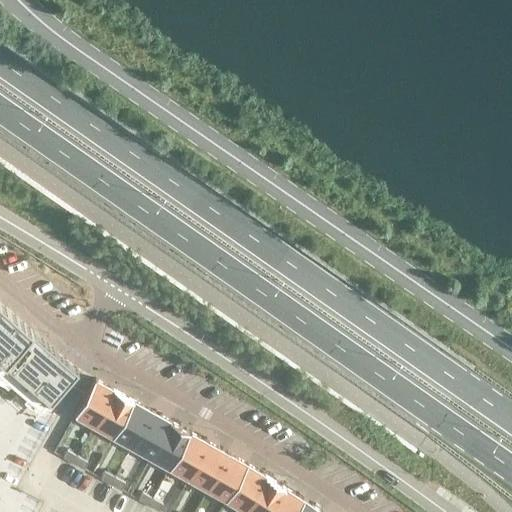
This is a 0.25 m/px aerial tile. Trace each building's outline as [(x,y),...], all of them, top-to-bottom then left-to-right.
[(0,511),(0,359),(47,400),(49,401),(77,369),(75,367),(66,360),(64,358),(54,349),(0,303),(0,511)] [(93,425),(114,388),(94,377),(73,414),(93,425)] [(112,435),(132,399),(114,388),(93,425),(112,435)] [(131,446),(151,410),(132,399),(112,435),(131,446)] [(150,456),(170,420),(151,410),(131,446),(150,456)] [(169,467),(189,431),(170,420),(150,456),(169,467)] [(187,477),(208,441),(189,431),(169,467),(187,477)] [(206,488),(227,452),(208,441),(187,477),(206,488)] [(72,462),(76,455),(66,450),(62,456),(72,462)] [(225,499),(246,463),(227,452),(206,488),(225,499)] [(83,468),(86,461),(76,455),(72,462),(83,468)] [(243,510),(266,475),(246,463),(225,499),(243,510)] [(110,483),(114,476),(104,471),(100,477),(110,483)] [(246,511),(267,511),(284,486),(266,475),(243,510),(246,511)] [(120,489),(124,482),(114,476),(110,483),(120,489)] [(293,511),(303,499),(284,486),(267,511),(293,511)] [(148,504),(152,497),(141,492),(138,499),(148,504)] [(158,510),(162,503),(152,497),(148,504),(158,510)] [(321,511),(303,499),(293,511),(321,511)]
